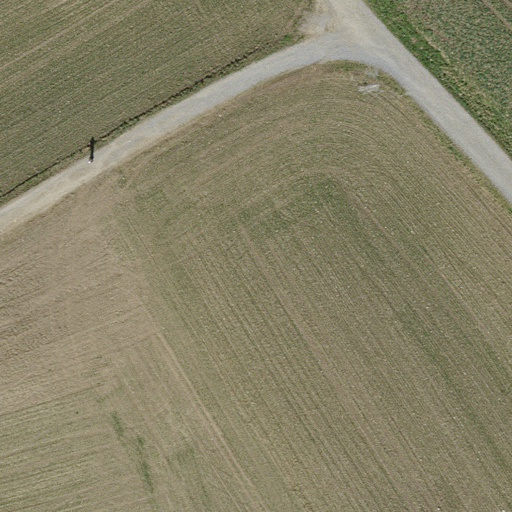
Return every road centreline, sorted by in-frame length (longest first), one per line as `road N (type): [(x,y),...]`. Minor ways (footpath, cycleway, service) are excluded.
road 1 (track): [(0,221),(228,81),(362,39)]
road 2 (track): [(335,0),(362,39),(511,189)]
